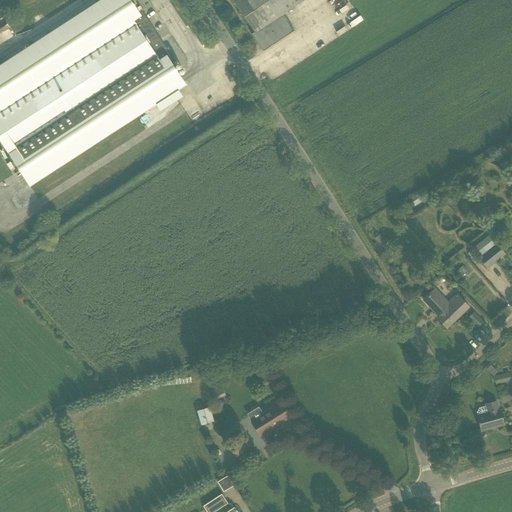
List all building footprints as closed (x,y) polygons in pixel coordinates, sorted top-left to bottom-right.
[(89,146),(177,90),(185,85),(172,64),(175,62),(142,11),(139,14),(130,0),(100,0),(0,64),(0,141),(28,185),(89,146)] [(263,51),(295,30),(284,13),(303,0),(232,0),(254,32),(251,34),(263,51)] [(230,99),(243,93),(232,69),(219,75),(230,99)] [(409,198),(414,206),(423,200),(418,193),(409,198)] [(492,238),(497,233),(491,225),(485,230),(492,238)] [(480,257),(495,244),(488,235),(472,248),(480,257)] [(505,254),(498,247),(496,244),(479,258),(487,268),(505,254)] [(449,302),(436,288),(423,300),(435,313),(436,312),(440,316),(437,318),(447,328),(469,307),(456,295),(449,302)] [(494,376),(496,385),(511,381),(509,372),(494,376)] [(221,385),(210,391),(215,400),(226,395),(221,385)] [(260,436),(289,417),(288,415),(280,403),(277,397),(259,409),(262,414),(251,421),(260,436)] [(486,404),(486,406),(479,407),(477,411),(478,416),(477,416),(481,431),(503,425),(499,410),(496,401),(486,404)] [(210,406),(203,408),(197,410),(201,425),(214,420),(210,406)] [(229,444),(236,456),(252,447),(245,435),(229,444)] [(228,475),(218,480),(224,490),(233,485),(228,475)] [(213,511),(227,503),(221,494),(204,505),(208,511),(213,511)]
